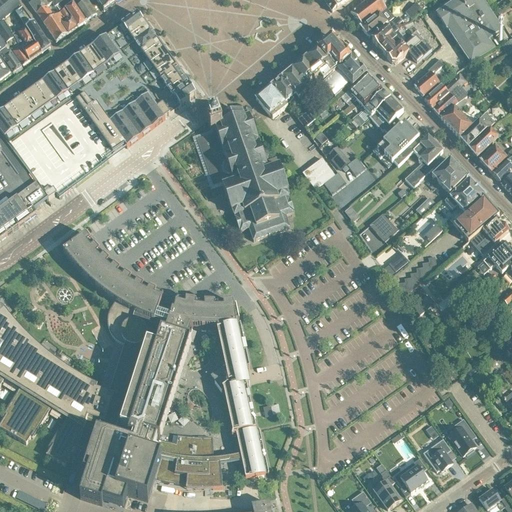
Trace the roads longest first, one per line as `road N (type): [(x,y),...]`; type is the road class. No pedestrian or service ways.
road 1 (residential): [(511,211),(377,65),(317,16)]
road 2 (residential): [(151,146),(317,16)]
road 3 (residential): [(151,146),(0,259)]
road 4 (residential): [(0,97),(136,0)]
road 5 (unknown): [(134,1),(209,103)]
